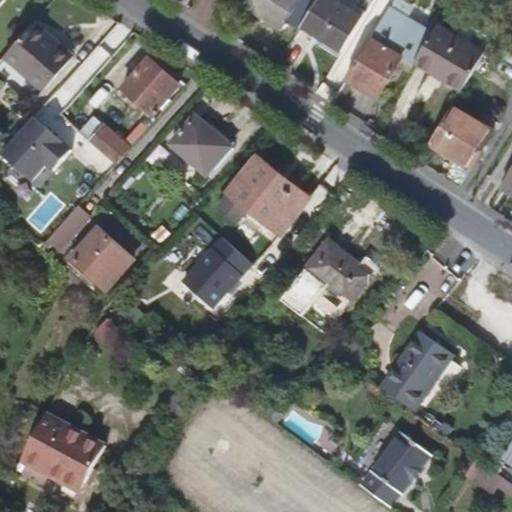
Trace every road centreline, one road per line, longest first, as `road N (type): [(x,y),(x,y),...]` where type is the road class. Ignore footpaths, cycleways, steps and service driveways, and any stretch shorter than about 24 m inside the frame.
road 1 (residential): [(187,36),(511,250)]
road 2 (unknown): [(336,511),(237,445),(212,456),(212,473),(261,511)]
